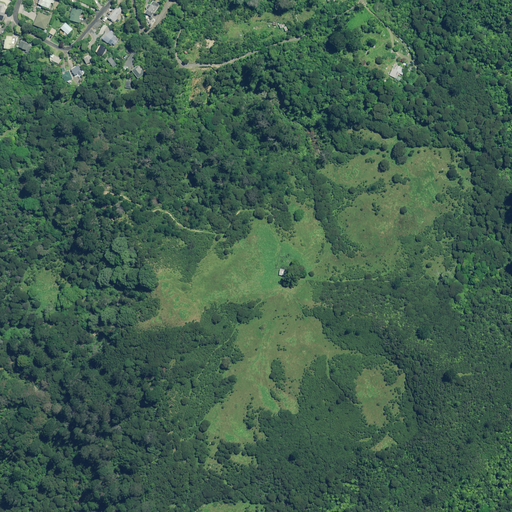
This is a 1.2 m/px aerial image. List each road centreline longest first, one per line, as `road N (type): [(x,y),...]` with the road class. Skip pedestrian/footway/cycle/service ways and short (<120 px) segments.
road 1 (residential): [(183,0),(175,45),(192,66),(300,34),(357,0)]
road 2 (residential): [(16,0),(14,21),(64,49),(112,0)]
